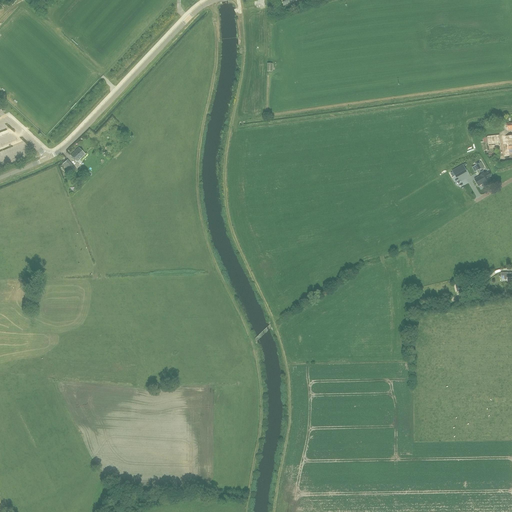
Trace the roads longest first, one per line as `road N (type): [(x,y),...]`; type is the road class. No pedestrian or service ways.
road 1 (track): [(212,0),(217,42),(198,196),(261,384),(247,511)]
road 2 (unclassified): [(0,178),(61,150),(212,0)]
road 3 (track): [(103,511),(119,492),(249,496)]
